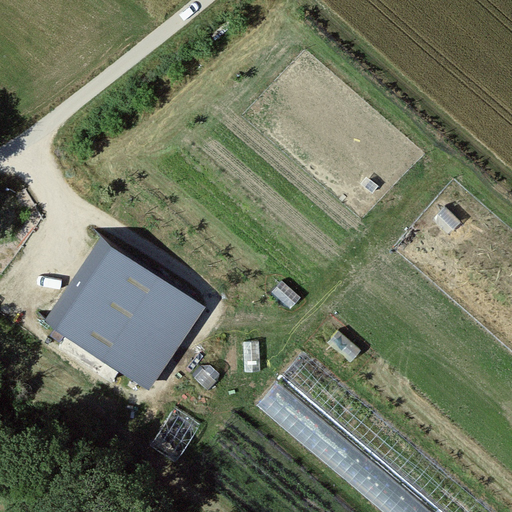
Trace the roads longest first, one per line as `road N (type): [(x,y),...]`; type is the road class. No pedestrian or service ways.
road 1 (track): [(17,144),(72,207),(223,304),(149,411),(3,313)]
road 2 (track): [(201,0),(0,154)]
road 3 (track): [(3,313),(72,207)]
